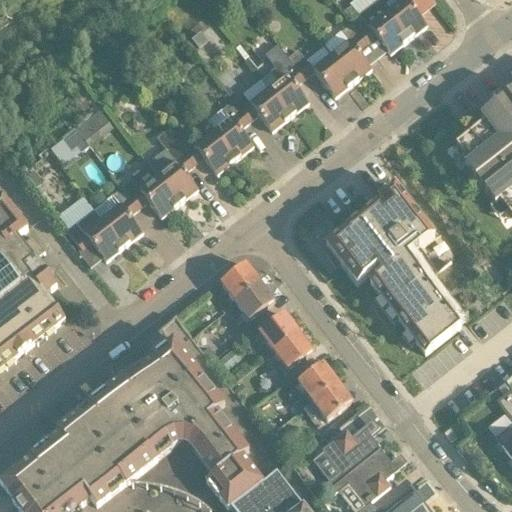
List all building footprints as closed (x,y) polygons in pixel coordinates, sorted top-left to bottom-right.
[(387,0),(378,7),(408,45),(427,31),(414,14),(429,1),(428,0),(387,0)] [(390,60),(408,45),(378,7),(351,28),(367,50),(377,43),(390,60)] [(358,57),(367,50),(351,28),(341,36),(350,47),(332,61),(353,89),(372,74),(358,57)] [(210,55),(211,50),(208,45),(202,44),(198,48),(197,53),(200,58),(206,59),(210,55)] [(353,89),(332,61),(313,75),(298,55),(288,62),(305,84),(314,77),(335,103),(353,89)] [(295,91),(305,84),(288,62),(270,76),(278,87),(269,95),(290,123),(309,108),(295,91)] [(272,137),(290,123),(269,95),(251,109),(242,98),(233,106),(249,127),(259,120),(272,137)] [(511,97),(481,122),(485,127),(456,149),(470,167),(465,170),(495,209),(500,205),(511,220),(511,97)] [(240,134),(249,127),(233,106),(223,113),(231,124),(213,138),(235,166),(253,152),(240,134)] [(77,136),(82,142),(84,144),(98,133),(90,124),(76,135),(77,136)] [(177,149),(178,149),(166,135),(157,143),(166,155),(148,169),(180,209),(198,195),(185,178),(194,171),(177,149)] [(77,136),(64,146),(72,156),(77,152),(81,157),(89,150),(84,144),(82,142),(77,136)] [(217,180),(235,166),(213,138),(195,152),(187,142),(178,149),(177,149),(194,171),(203,163),(217,180)] [(161,224),(180,209),(148,169),(129,183),(131,185),(122,192),(139,214),(148,207),(161,224)] [(34,174),(26,180),(34,192),(43,186),(34,174)] [(129,221),(139,214),(122,192),(112,200),(94,214),(124,253),(143,238),(129,221)] [(431,232),(401,194),(384,207),(387,210),(380,215),(377,211),(346,236),(349,241),(345,244),(342,240),(326,253),(356,292),(371,280),(376,285),(372,289),(429,361),(464,333),(408,262),(420,253),(436,241),(430,233),(431,232)] [(28,235),(3,203),(0,205),(0,378),(16,366),(14,364),(36,347),(37,349),(55,335),(54,333),(65,324),(46,299),(57,291),(51,284),(53,272),(41,270),(36,264),(45,257),(33,241),(23,249),(18,243),(28,235)] [(106,267),(124,253),(94,214),(76,228),(66,236),(81,255),(90,248),(106,267)] [(427,252),(441,270),(451,262),(437,244),(427,252)] [(235,308),(260,288),(246,270),(221,289),(235,308)] [(511,287),(505,280),(496,289),(503,297),(511,289),(511,287)] [(260,288),(235,308),(250,326),(275,307),(260,288)] [(273,357),(299,338),(284,319),(259,339),(273,357)] [(238,511),(286,511),(295,506),(271,470),(284,461),(208,363),(201,355),(176,322),(110,374),(120,386),(88,411),(88,412),(56,437),(59,441),(29,465),(30,466),(1,489),(0,488),(0,511),(93,511),(119,490),(158,459),(178,442),(183,439),(191,439),(196,443),(217,468),(210,475),(238,511)] [(299,338),(273,357),(288,376),(313,357),(299,338)] [(201,355),(208,363),(213,359),(207,351),(201,355)] [(235,368),(227,358),(219,364),(227,375),(235,368)] [(312,407),(338,388),(323,369),(298,388),(312,407)] [(240,386),(233,392),(240,401),(247,396),(240,386)] [(338,388),(312,407),(327,426),(352,406),(338,388)] [(506,388),(499,394),(505,401),(511,395),(506,388)] [(511,426),(511,430),(495,443),(511,464),(508,467),(511,472),(511,396),(497,407),(511,426)] [(330,494),(381,454),(373,444),(369,448),(359,436),(351,442),(347,436),(322,455),(340,477),(325,489),(330,494)] [(381,454),(330,494),(334,500),(349,489),(366,511),(364,511),(374,511),(371,507),(391,492),(386,485),(393,479),(384,468),(389,464),(381,454)]
